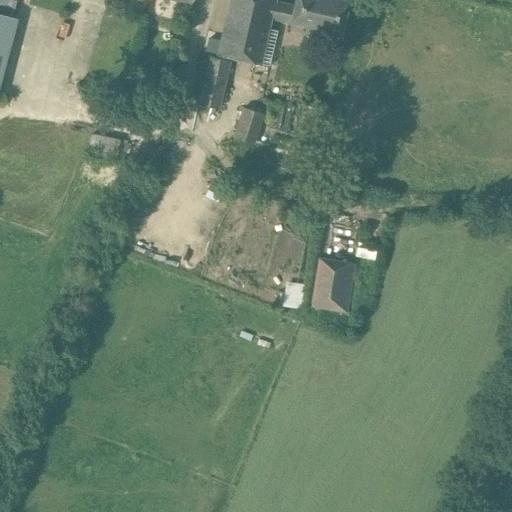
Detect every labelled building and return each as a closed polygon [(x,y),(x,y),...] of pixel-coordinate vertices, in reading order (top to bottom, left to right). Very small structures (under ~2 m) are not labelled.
[(260,63),(270,65),(278,31),(268,28),(271,19),(281,21),(341,35),(349,2),(340,0),(295,0),(294,6),(285,4),(275,2),(275,0),(229,0),(216,55),(218,55),(217,59),(209,57),(198,104),(219,109),(230,61),(228,61),(229,58),(260,65),(260,63)] [(0,78),(16,20),(0,15),(0,78)] [(264,114),(242,107),(233,137),(255,144),(264,114)] [(328,110),(327,124),(339,125),(341,112),(328,110)] [(119,157),(121,137),(93,134),(91,154),(119,157)] [(354,264),(319,258),(311,307),(346,313),(354,264)] [(285,306),(301,307),(304,283),(287,281),(285,306)]
